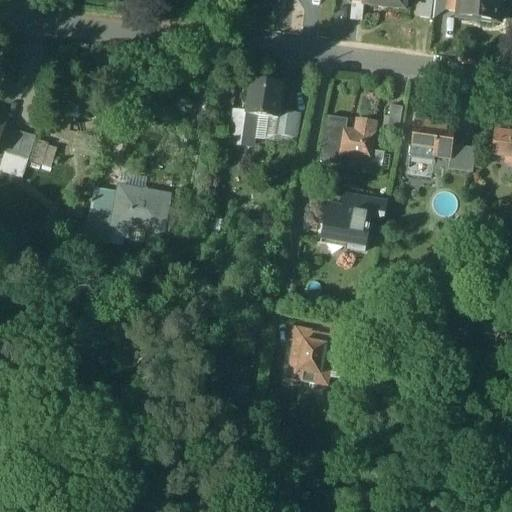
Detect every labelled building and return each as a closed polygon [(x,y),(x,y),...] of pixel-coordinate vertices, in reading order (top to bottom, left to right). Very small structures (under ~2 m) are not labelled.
[(365,0),(364,8),(364,11),(391,15),(394,17),(398,18),(402,18),(405,16),(407,13),(408,9),(407,5),(405,2),(405,0),(365,0)] [(459,0),(447,0),(445,16),(458,17),(459,0)] [(459,0),(458,17),(457,21),(478,24),(481,27),(489,28),(493,25),(499,26),(501,0),(459,0)] [(432,3),(421,2),(419,22),(430,23),(432,3)] [(283,92),(251,88),(246,121),(256,122),(277,126),(278,126),(279,117),(283,92)] [(403,113),(391,111),(387,134),(399,136),(403,113)] [(294,120),(279,117),(278,126),(277,126),(274,141),(291,144),(294,120)] [(256,122),(246,121),(237,119),(232,149),(252,152),(256,122)] [(454,133),(424,129),(425,123),(417,122),(411,163),(433,166),(434,162),(449,165),(454,133)] [(347,127),(328,124),(323,159),(321,168),(339,171),(340,162),(369,166),(370,166),(370,164),(373,142),(375,132),(356,129),(355,139),(345,138),(347,127)] [(511,127),(500,126),(498,137),(494,136),(491,161),(511,163),(511,127)] [(36,143),(13,136),(6,159),(29,166),(35,148),(36,143)] [(46,152),(35,148),(29,166),(40,171),(46,152)] [(57,155),(46,152),(40,171),(51,174),(57,155)] [(382,166),(370,164),(370,166),(369,166),(368,175),(380,177),(382,166)] [(160,200),(120,193),(114,223),(113,231),(163,240),(166,221),(156,219),(160,200)] [(361,206),(342,203),(340,215),(358,218),(361,206)] [(84,210),(66,208),(64,221),(82,224),(84,210)] [(340,215),(326,213),(320,249),(365,257),(371,221),(358,218),(340,215)] [(114,223),(90,220),(85,245),(109,250),(113,231),(114,223)] [(219,240),(201,237),(198,250),(216,253),(219,240)] [(335,343),(310,338),(310,336),(293,333),(291,345),(294,346),(292,357),(301,358),(298,376),(316,380),(314,388),(327,391),(333,357),(352,361),(355,345),(336,341),(335,343)]
